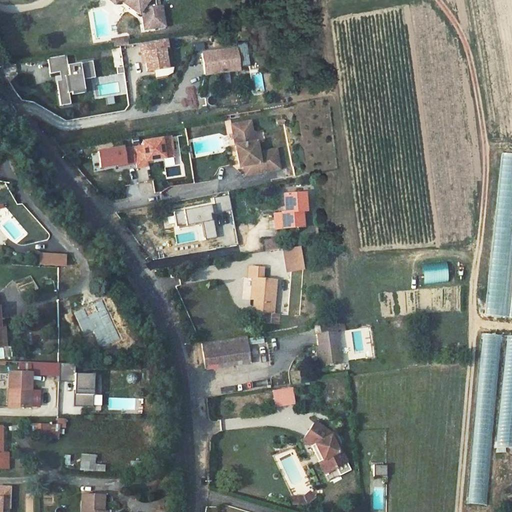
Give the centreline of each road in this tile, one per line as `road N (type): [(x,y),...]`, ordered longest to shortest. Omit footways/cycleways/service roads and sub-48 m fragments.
road 1 (track): [(438,0),(489,80),(495,171),(461,511)]
road 2 (unclassified): [(0,97),(157,304),(182,396),(185,511)]
